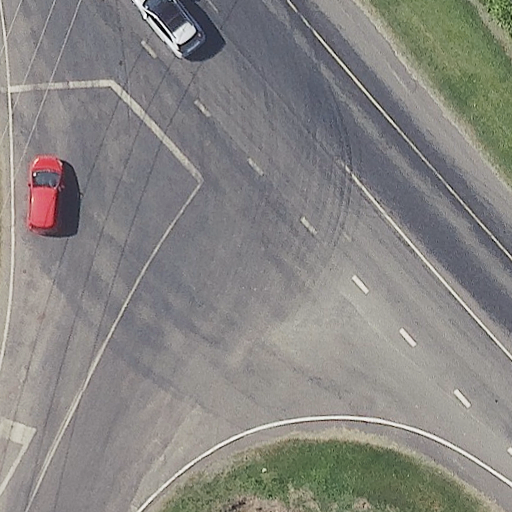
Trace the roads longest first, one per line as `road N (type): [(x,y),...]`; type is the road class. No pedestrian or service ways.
road 1 (unclassified): [(270,74),(191,182),(82,380),(26,511)]
road 2 (trunk): [(511,350),(270,74)]
